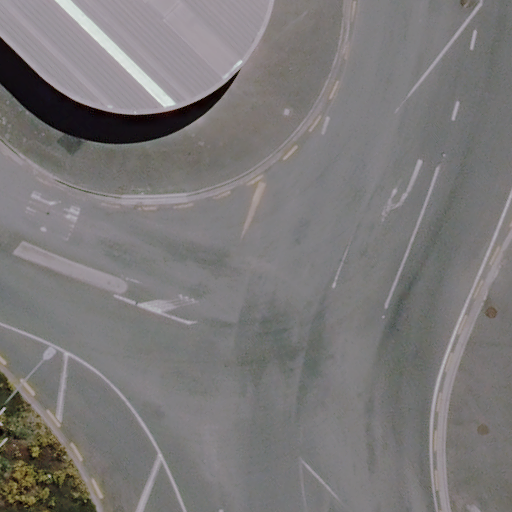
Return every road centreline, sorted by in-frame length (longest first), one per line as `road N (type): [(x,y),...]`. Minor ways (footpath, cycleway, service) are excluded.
road 1 (unclassified): [(359,330),(216,316),(0,237)]
road 2 (unclassified): [(359,330),(468,0)]
road 3 (unclassified): [(342,511),(338,475),(359,330)]
